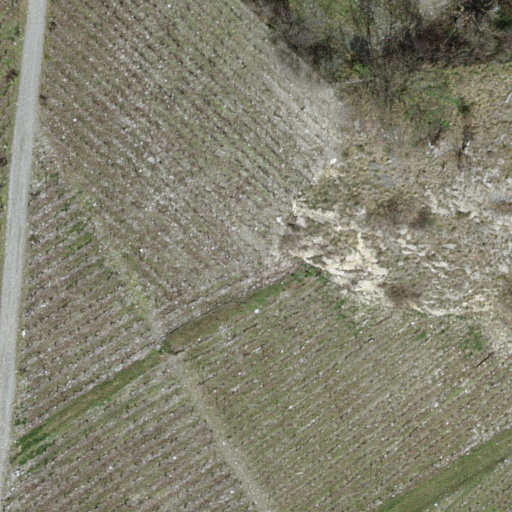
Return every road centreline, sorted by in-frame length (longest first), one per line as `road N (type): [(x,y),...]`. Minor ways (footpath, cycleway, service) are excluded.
road 1 (track): [(36,0),(0,426)]
road 2 (track): [(395,511),(511,434)]
